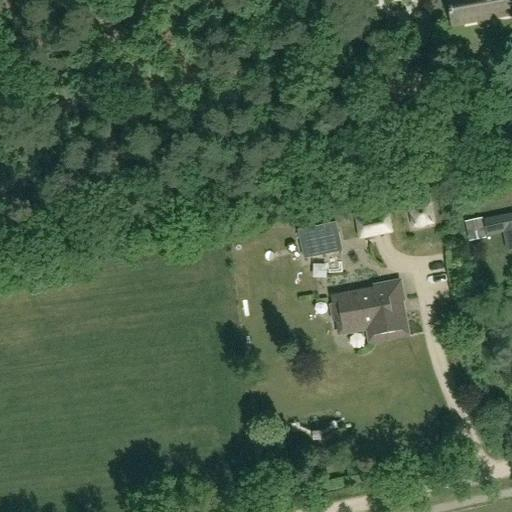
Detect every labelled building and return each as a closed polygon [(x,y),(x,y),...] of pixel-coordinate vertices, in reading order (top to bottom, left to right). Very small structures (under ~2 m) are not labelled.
[(447,0),(453,27),(511,16),(511,9),(510,0),(447,0)] [(427,207),(409,211),(412,228),(430,225),(427,207)] [(359,241),(373,238),(392,235),(388,214),(369,218),(355,221),(359,241)] [(506,252),(511,251),(511,215),(483,221),(487,238),(503,235),(506,252)] [(464,223),(469,243),(485,239),(481,219),(464,223)] [(337,227),(299,234),(305,262),(342,255),(337,227)] [(384,245),(375,248),(383,269),(392,266),(384,245)] [(333,298),(334,305),(329,305),(332,323),(337,322),(340,336),(368,331),(370,344),(408,337),(402,302),(404,301),(401,283),(374,288),(374,291),(333,298)]
